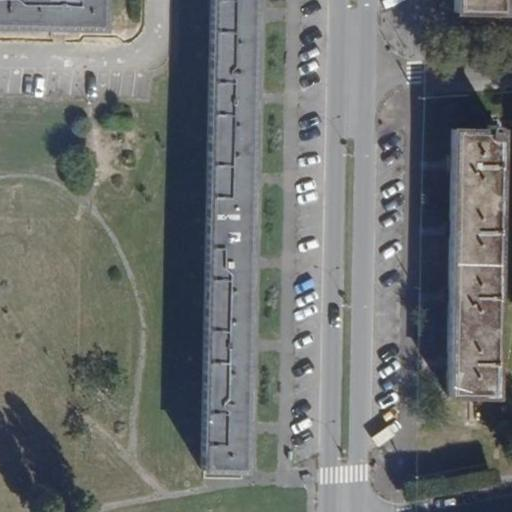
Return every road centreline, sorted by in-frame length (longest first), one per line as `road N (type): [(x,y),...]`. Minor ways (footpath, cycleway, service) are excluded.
road 1 (residential): [(335,0),(329,511)]
road 2 (residential): [(354,511),(364,75)]
road 3 (residential): [(155,0),(154,42),(140,55),(0,55)]
road 4 (residential): [(364,75),(511,68)]
